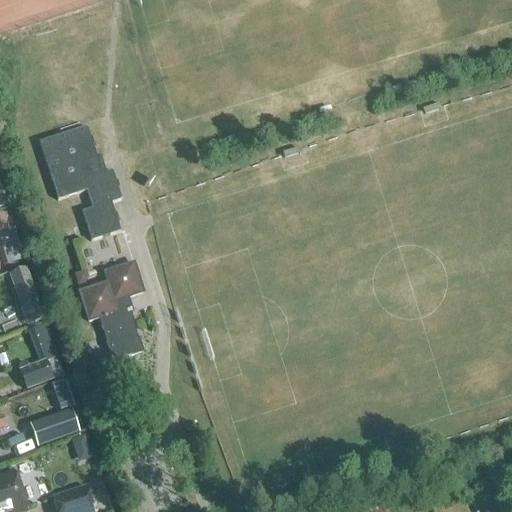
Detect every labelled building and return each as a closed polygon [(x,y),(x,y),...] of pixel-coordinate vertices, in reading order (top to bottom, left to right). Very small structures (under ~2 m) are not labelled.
[(111,206),(121,202),(112,173),(102,176),(87,130),(39,145),(58,203),(86,194),(92,211),(81,214),(91,244),(120,234),(111,206)] [(5,216),(0,217),(0,236),(10,234),(5,216)] [(125,302),(143,296),(133,266),(104,276),(107,286),(78,295),(88,325),(98,321),(112,364),(142,355),(125,302)] [(88,279),(86,272),(85,272),(74,276),(78,287),(86,285),(87,281),(88,279)] [(34,291),(16,297),(21,310),(24,320),(42,313),(34,291)] [(41,361),(55,357),(48,333),(33,337),(41,361)] [(63,379),(57,365),(48,368),(46,363),(19,374),(26,393),(63,379)] [(54,396),(68,392),(65,384),(51,388),(54,396)] [(27,428),(21,409),(7,413),(13,432),(27,428)] [(70,416),(32,428),(39,449),(77,437),(70,416)] [(0,447),(4,461),(29,454),(25,440),(0,446),(0,447)] [(0,511),(27,511),(15,476),(0,480),(0,511)] [(93,511),(86,489),(52,500),(55,511),(93,511)]
